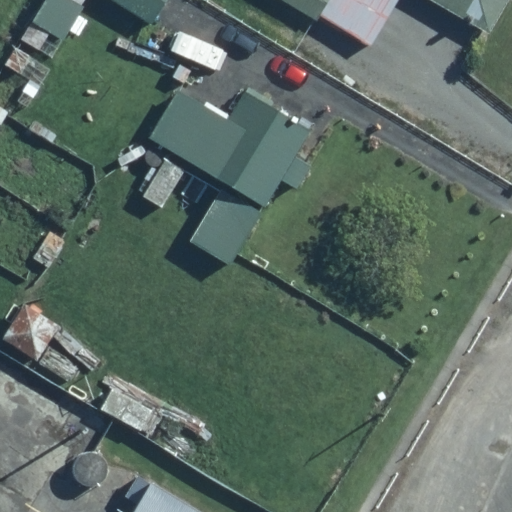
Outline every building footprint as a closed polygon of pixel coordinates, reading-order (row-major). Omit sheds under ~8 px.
[(172,0),(52,0),(37,24),(68,43),(94,0),(114,0),(157,26),(172,0)] [(282,0),(316,20),(327,0),(282,0)] [(429,0),(488,34),(506,0),(429,0)] [(294,156),(312,126),(247,88),(227,120),(175,91),(148,137),(265,206),(280,181),(295,190),(311,165),(294,156)] [(161,207),(182,172),(163,161),(142,196),(161,207)] [(228,265),(259,212),(219,189),(188,241),(228,265)] [(75,244),(52,229),(31,261),(53,276),(75,244)] [(160,252),(128,270),(142,294),(174,277),(160,252)] [(199,511),(137,475),(123,497),(136,505),(132,511),(199,511)]
